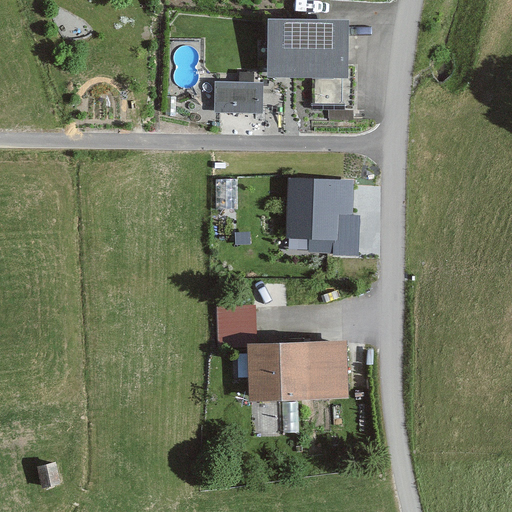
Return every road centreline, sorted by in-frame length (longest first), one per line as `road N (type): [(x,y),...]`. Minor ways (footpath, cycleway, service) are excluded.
road 1 (residential): [(411,511),(390,350),(397,98),(410,0)]
road 2 (track): [(395,143),(0,140)]
